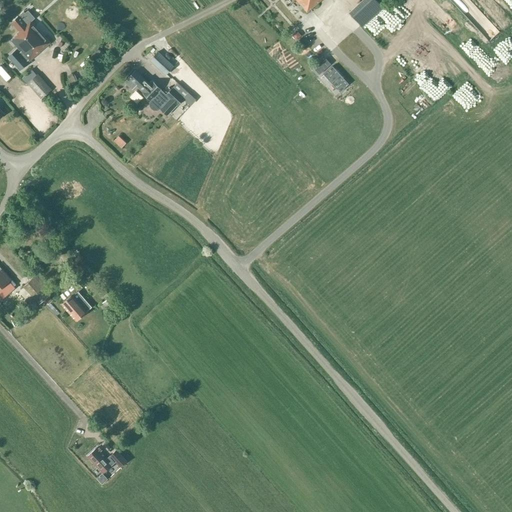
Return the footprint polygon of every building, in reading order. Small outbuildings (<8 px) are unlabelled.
[(320,0),(295,0),(307,12),(320,0)] [(382,9),(373,0),(365,0),(349,15),(362,28),(382,9)] [(16,51),(9,57),(20,69),(27,63),(26,62),(28,60),(29,61),(50,42),(23,13),(11,23),(19,32),(17,34),(17,35),(11,41),(21,52),(18,53),(16,51)] [(342,24),(337,30),(344,36),(349,30),(342,24)] [(173,66),(157,51),(149,60),(165,75),(173,66)] [(348,85),(332,67),(323,75),(339,93),(348,85)] [(177,83),(172,88),(166,94),(151,80),(148,83),(135,71),(128,78),(129,78),(125,82),(132,89),(135,85),(144,92),(143,93),(150,100),(150,99),(151,100),(150,102),(149,104),(150,107),(151,109),(153,110),(156,110),(158,110),(160,109),(167,115),(177,105),(188,93),(177,83)] [(37,73),(26,83),(41,99),(52,90),(37,73)] [(505,93),(511,87),(511,77),(510,75),(499,85),(505,93)] [(127,96),(135,103),(141,96),(133,89),(127,96)] [(0,298),(15,284),(1,268),(0,269),(0,298)] [(68,312),(84,298),(78,291),(86,283),(76,271),(68,278),(72,282),(61,291),(67,298),(61,303),(68,312)] [(38,304),(48,296),(49,295),(33,277),(23,286),(38,304)] [(120,307),(110,295),(102,303),(112,314),(120,307)] [(68,312),(76,320),(86,311),(91,306),(84,298),(68,312)] [(101,397),(97,401),(104,409),(108,405),(101,397)] [(112,465),(96,448),(88,456),(103,473),(112,465)] [(120,467),(126,461),(116,450),(110,456),(120,467)]
